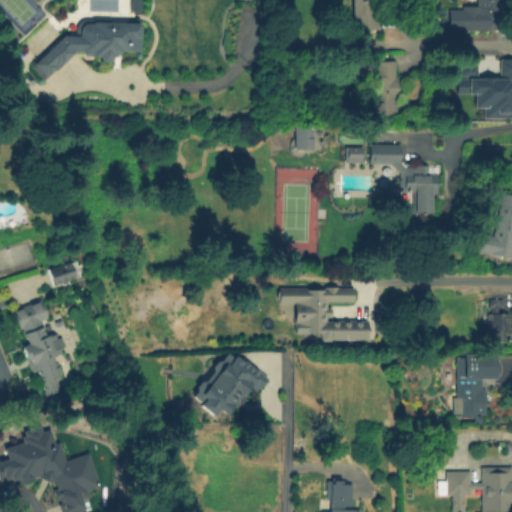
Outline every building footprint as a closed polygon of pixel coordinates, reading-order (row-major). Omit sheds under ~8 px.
[(377,0),(377,30),(352,30),(351,0),(377,0)] [(476,30),(476,0),(505,0),(505,11),(499,11),(499,30),(476,30)] [(86,58),(86,51),(74,50),(44,80),(31,66),(63,35),(64,36),(79,37),(79,23),(139,23),(139,51),(115,51),(115,58),(86,58)] [(375,62),(394,61),(394,76),(396,76),(397,99),(394,99),(394,115),(370,116),(370,100),(372,100),(372,77),(375,77),(375,62)] [(510,64),(510,97),(511,97),(511,118),(487,118),(487,99),(484,99),(484,78),(486,78),(486,64),(510,64)] [(111,113),(119,114),(118,121),(110,120),(111,113)] [(293,150),(294,126),(311,126),(310,150),(293,150)] [(367,145),(398,145),(398,162),(403,167),(411,167),(411,166),(416,166),(416,165),(426,165),(426,173),(435,173),(435,192),(429,192),(429,212),(425,212),(425,228),(412,228),(412,210),(410,210),(411,194),(403,192),(403,183),(397,183),(397,173),(398,171),(390,164),(367,163),(367,145)] [(360,162),(343,162),(343,148),(360,148),(360,162)] [(511,196),(511,255),(511,260),(475,252),(479,234),(492,237),(502,194),(511,196)] [(51,285),(47,271),(69,264),(73,279),(51,285)] [(330,302),(330,317),(365,316),(366,343),(320,342),(320,333),(294,333),(293,318),(276,318),(275,287),(351,286),(353,301),(330,302)] [(61,355),(53,358),(60,377),(56,379),(60,392),(45,398),(35,371),(32,372),(22,346),(27,344),(21,329),(19,329),(12,311),(40,300),(47,318),(40,321),(46,336),(54,333),(56,338),(61,336),(64,345),(60,347),(63,354),(61,355)] [(511,339),(503,339),(503,344),(488,344),(487,315),(491,315),(490,308),(488,308),(488,300),(502,300),(502,308),(500,308),(500,315),(508,315),(509,328),(511,328),(511,339)] [(264,377),(223,348),(188,398),(211,415),(215,409),(223,415),(230,405),(234,408),(248,388),(253,392),(264,377)] [(459,417),(459,398),(455,398),(454,357),(467,356),(467,353),(499,353),(499,378),(481,379),(481,390),(484,390),(485,416),(481,416),(481,423),(473,423),(473,417),(459,417)] [(53,440),(57,439),(63,459),(87,451),(99,485),(86,490),(88,496),(79,498),(83,511),(59,511),(56,503),(59,502),(57,498),(54,500),(50,489),(54,487),(51,477),(49,481),(37,476),(39,473),(31,475),(33,480),(19,484),(17,478),(1,484),(0,481),(0,456),(5,455),(3,447),(21,441),(19,435),(23,434),(21,429),(27,428),(26,426),(31,425),(31,426),(38,423),(40,429),(48,427),(53,440)] [(481,467),(511,467),(511,502),(507,502),(507,511),(479,511),(479,489),(469,489),(469,495),(445,495),(445,492),(436,492),(436,481),(446,481),(446,471),(469,471),(469,483),(481,483),(480,467),(481,467)] [(330,484),(353,484),(352,510),(360,510),(359,511),(328,511),(328,509),(327,509),(327,499),(330,499),(330,484)]
